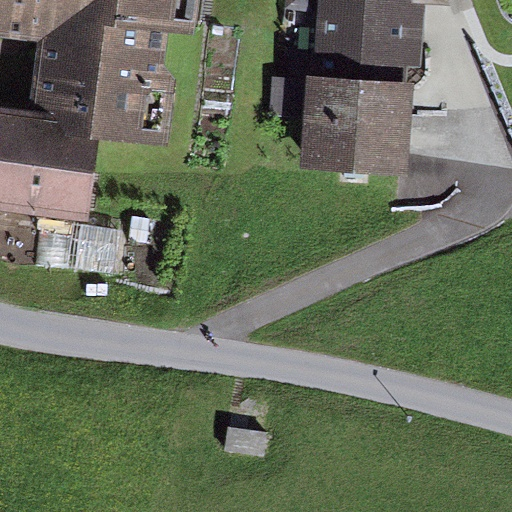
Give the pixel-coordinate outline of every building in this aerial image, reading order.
[(124,113),(120,139),(173,148),(196,0),(0,0),(0,34),(46,42),(37,99),(124,113)] [(422,0),(317,0),(311,64),(415,75),(422,0)] [(415,75),(311,64),(300,168),(404,179),(415,75)] [(124,113),(37,99),(5,94),(0,123),(0,217),(104,234),(120,139),(124,113)] [(266,432),(229,430),(227,456),(264,458),(266,432)]
